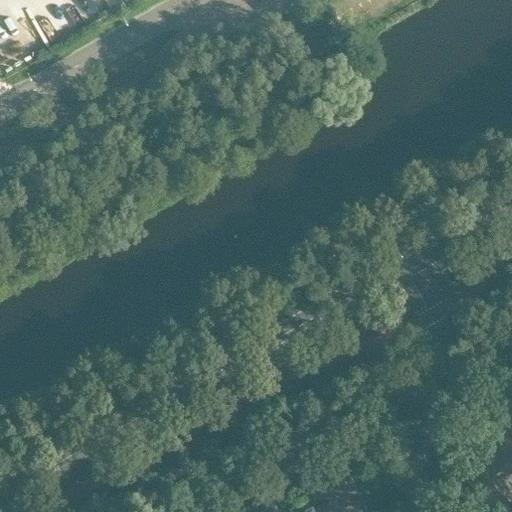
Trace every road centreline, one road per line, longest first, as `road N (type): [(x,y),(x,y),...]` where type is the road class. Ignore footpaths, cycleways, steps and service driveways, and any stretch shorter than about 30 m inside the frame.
road 1 (tertiary): [(0,496),(403,266)]
road 2 (residential): [(415,511),(435,336),(432,315),(403,266)]
road 3 (tertiary): [(0,109),(191,0)]
road 4 (tertiary): [(403,266),(511,204)]
